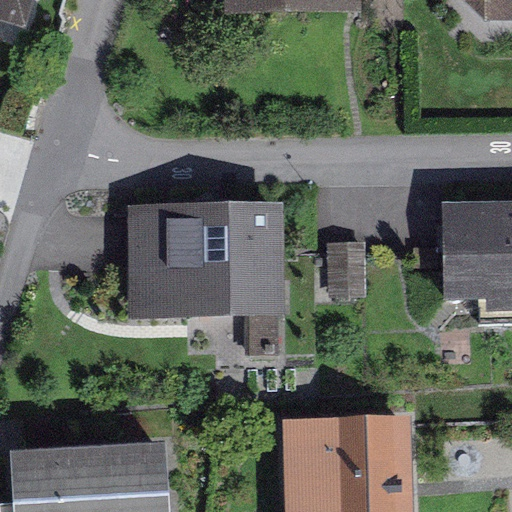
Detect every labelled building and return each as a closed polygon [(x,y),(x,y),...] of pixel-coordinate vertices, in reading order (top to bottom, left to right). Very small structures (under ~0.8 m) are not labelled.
[(32,0),(0,0),(30,10),(32,0)] [(511,0),(480,0),(497,13),(511,10),(511,0)] [(285,191),(134,193),(135,305),(286,303),(285,191)] [(511,202),(448,205),(451,286),(500,284),(501,307),(511,306),(511,202)] [(366,229),(330,230),(331,284),(367,284),(366,229)] [(409,511),(406,417),(286,421),(288,511),(409,511)] [(179,511),(176,438),(19,445),(21,511),(179,511)]
